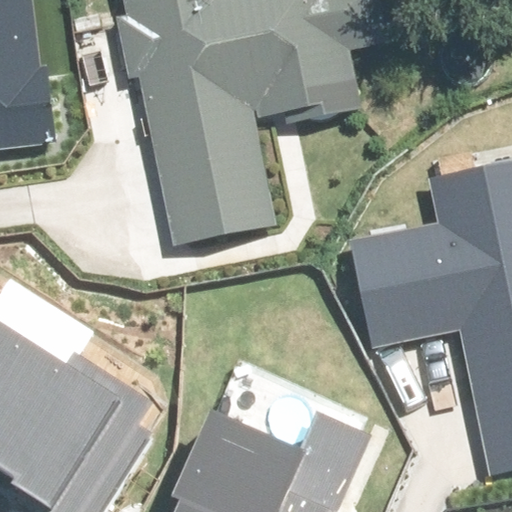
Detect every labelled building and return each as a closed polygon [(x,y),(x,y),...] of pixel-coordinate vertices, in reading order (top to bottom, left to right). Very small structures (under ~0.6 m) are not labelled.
[(0,0),(0,156),(49,149),(26,0),(0,0)] [(188,247),(216,242),(280,230),(260,127),(358,108),(337,0),(125,0),(144,94),(158,91),(188,247)] [(377,347),(465,328),(498,480),(511,476),(511,169),(433,186),(443,231),(356,250),(377,347)] [(100,511),(148,433),(0,345),(0,473),(12,481),(0,500),(0,503),(15,511),(100,511)] [(194,429),(154,511),(310,511),(344,440),(308,423),(286,471),(194,429)]
